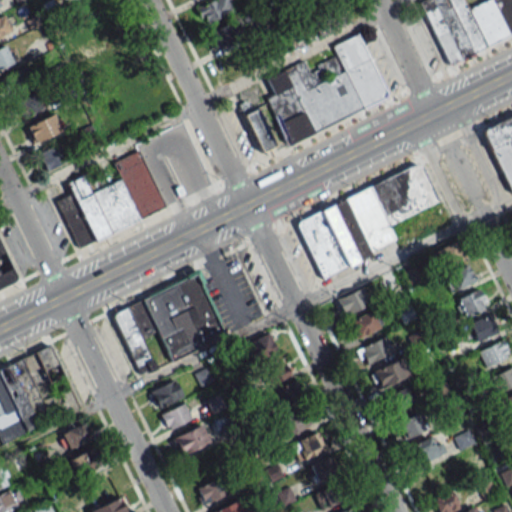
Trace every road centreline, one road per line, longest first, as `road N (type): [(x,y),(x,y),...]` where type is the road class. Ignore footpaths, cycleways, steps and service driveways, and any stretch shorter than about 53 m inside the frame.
road 1 (secondary): [(511,73),(0,328)]
road 2 (residential): [(245,207),(393,511)]
road 3 (residential): [(163,511),(60,299)]
road 4 (residential): [(245,207),(144,0)]
road 5 (residential): [(0,173),(60,299)]
road 6 (residential): [(437,111),(381,0)]
